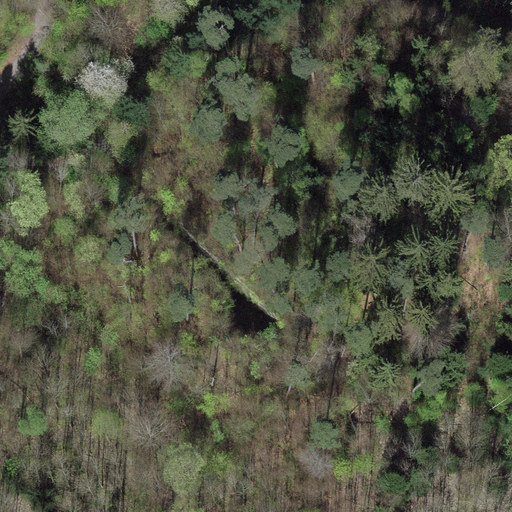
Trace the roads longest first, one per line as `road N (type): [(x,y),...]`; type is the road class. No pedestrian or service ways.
road 1 (track): [(0,160),(21,172),(46,172),(93,151),(188,43),(250,0)]
road 2 (track): [(379,0),(511,40)]
